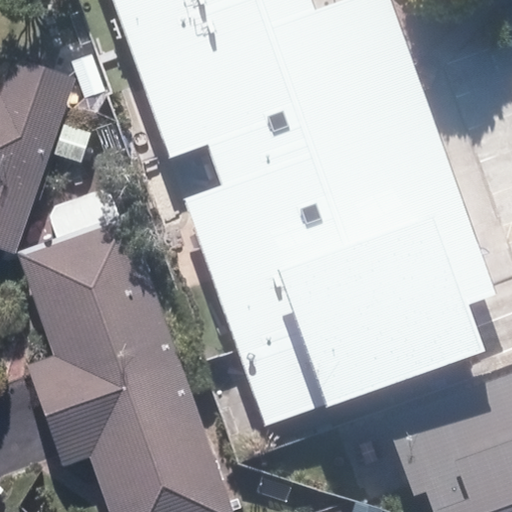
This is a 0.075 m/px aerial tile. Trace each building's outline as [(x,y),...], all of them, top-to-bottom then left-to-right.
[(112,0),(270,429),(484,351),(470,306),(497,296),(426,69),(479,0),(112,0)] [(0,251),(4,253),(40,152),(70,163),(83,128),(53,117),(66,79),(5,58),(0,71),(0,251)] [(6,254),(44,355),(18,363),(37,417),(172,366),(115,213),(107,215),(96,186),(36,208),(47,238),(6,254)] [(172,366),(37,417),(54,462),(80,453),(102,511),(226,511),(182,394),(202,386),(192,359),(172,366)] [(511,511),(511,378),(394,425),(428,511),(511,511)]
